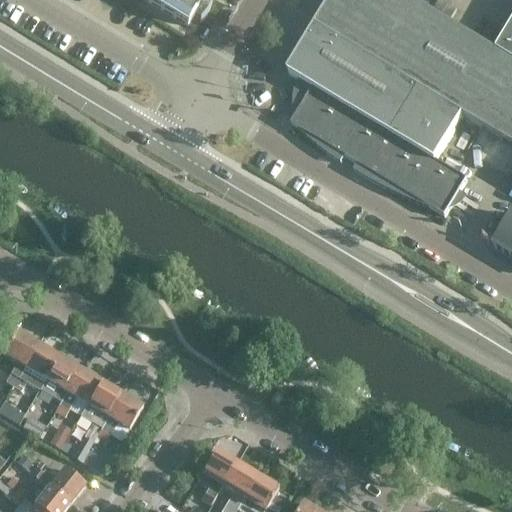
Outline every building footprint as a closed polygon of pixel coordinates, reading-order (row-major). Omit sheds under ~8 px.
[(170,0),(204,20),(215,0),(170,0)] [(511,65),(495,56),(402,0),(332,0),(287,76),(312,91),(291,127),(444,220),(465,184),(433,165),(461,119),(511,150),(511,65)] [(511,65),(511,26),(495,56),(511,65)] [(511,217),(493,249),(511,260),(511,217)] [(38,349),(17,337),(4,359),(17,368),(6,387),(13,391),(38,349)] [(38,349),(7,401),(13,405),(25,386),(38,394),(45,384),(58,361),(38,349)] [(60,406),(79,374),(58,361),(45,384),(39,393),(60,406)] [(86,409),(100,386),(79,374),(60,406),(53,417),(63,422),(75,402),(86,409)] [(91,446),(95,439),(120,398),(100,386),(86,409),(79,420),(91,427),(82,440),(91,446)] [(120,398),(95,439),(101,444),(101,443),(105,445),(116,427),(127,434),(141,411),(120,398)] [(30,419),(23,430),(39,440),(46,429),(30,419)] [(211,509),(221,492),(235,469),(214,455),(200,478),(212,486),(201,504),(211,509)] [(42,476),(34,469),(28,477),(48,493),(69,509),(84,490),(63,473),(56,483),(44,473),(42,476)] [(242,505),(256,481),(235,469),(221,492),(242,505)] [(242,505),(237,511),(247,511),(249,509),(254,511),(278,511),(269,507),(276,494),(256,481),(242,505)] [(0,493),(10,501),(15,495),(0,483),(0,493)] [(15,495),(25,503),(30,497),(20,489),(15,495)] [(66,511),(69,509),(48,493),(51,511),(66,511)] [(20,509),(25,503),(15,495),(10,501),(20,509)]
